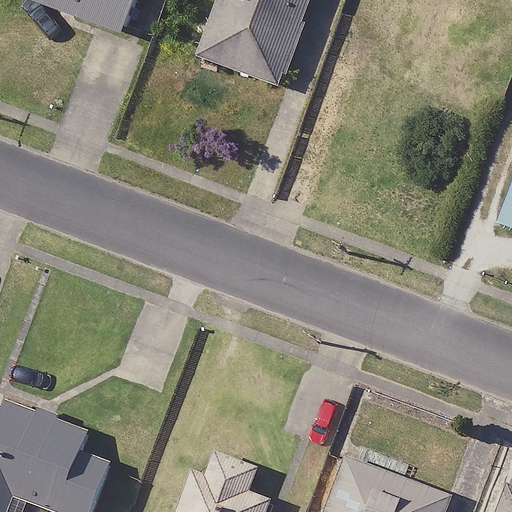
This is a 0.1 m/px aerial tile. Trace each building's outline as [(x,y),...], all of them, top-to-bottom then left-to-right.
[(132,0),(30,0),(121,33),(132,0)] [(309,0),(216,0),(197,56),(279,85),(309,0)] [(507,18),(461,0),(365,0),(356,24),(380,33),(370,57),(475,98),(507,18)] [(511,181),(497,222),(511,227),(511,181)] [(86,433),(2,404),(0,409),(0,511),(23,511),(27,502),(55,511),(91,511),(108,466),(78,456),(86,433)] [(255,466),(213,450),(203,475),(191,471),(175,511),(263,511),(268,499),(246,491),(255,466)] [(442,511),(449,493),(344,455),(324,511),(442,511)] [(511,511),(511,490),(503,487),(494,511),(511,511)]
